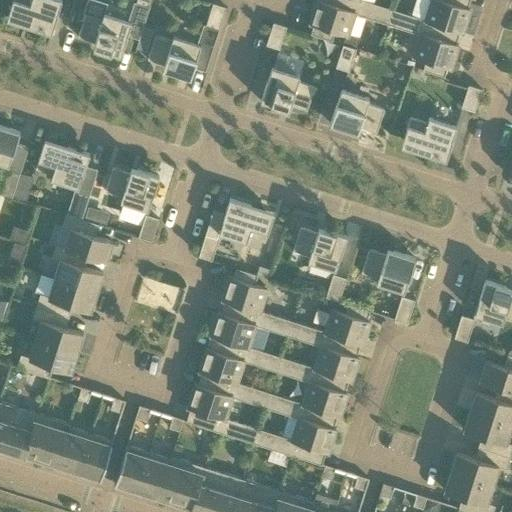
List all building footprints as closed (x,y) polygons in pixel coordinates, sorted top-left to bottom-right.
[(13,0),(7,21),(52,35),(62,1),(60,0),(13,0)] [(150,8),(152,0),(137,0),(137,4),(150,8)] [(393,10),(361,0),(360,0),(360,1),(357,0),(321,0),(321,1),(318,0),(310,25),(314,26),(311,35),(332,41),(335,33),(348,37),(355,14),(388,25),(393,10)] [(431,0),(425,21),(425,22),(460,33),(463,34),(471,9),(468,8),(470,0),(431,0)] [(227,8),(213,3),(206,25),(206,26),(219,30),(227,8)] [(425,22),(425,21),(393,10),(388,25),(420,35),(413,58),(426,62),(423,71),(445,77),(448,68),(451,70),(459,45),(456,44),(460,33),(425,22)] [(93,48),(99,50),(121,57),(132,23),(104,14),(103,19),(86,14),(78,38),(95,43),(93,48)] [(280,50),(287,27),(274,23),(266,46),(280,50)] [(204,24),(198,44),(174,36),(172,42),(155,36),(148,60),(165,65),(163,71),(169,73),(191,80),(195,67),(206,71),(219,30),(206,26),(206,25),(204,24)] [(343,45),(336,68),(349,72),(357,49),(343,45)] [(289,111),(291,106),(307,111),(315,87),(298,82),(300,77),(273,68),(268,82),(268,81),(261,102),(289,111)] [(482,89),(469,85),(461,108),(475,112),(482,89)] [(359,133),(360,128),(377,133),(385,110),(368,104),(369,99),(342,90),(338,104),(337,104),(331,124),(359,133)] [(402,147),(425,154),(446,161),(453,141),(452,141),(457,127),(429,118),(428,124),(411,118),(402,147)] [(0,126),(0,163),(9,167),(21,133),(0,126)] [(45,141),(36,170),(53,175),(51,180),(79,189),(90,155),(45,141)] [(132,168),(130,173),(113,168),(106,192),(123,197),(121,202),(148,211),(160,177),(132,168)] [(0,193),(13,197),(20,174),(7,170),(0,191),(0,193)] [(69,215),(83,219),(90,197),(76,192),(69,215)] [(265,243),(273,219),(275,214),(230,199),(226,213),(214,209),(199,257),(212,261),(221,234),(247,243),(249,237),(265,243)] [(71,229),(65,248),(89,256),(107,262),(113,242),(95,236),(99,226),(105,228),(106,227),(66,214),(62,227),(71,229)] [(152,242),(159,219),(146,215),(139,237),(152,242)] [(319,228),(318,233),(301,228),(293,252),(310,257),(308,262),(336,271),(340,257),(341,257),(347,237),(319,228)] [(48,243),(45,241),(41,254),(52,258),(56,245),(48,243)] [(12,250),(23,254),(26,246),(14,243),(12,250)] [(82,254),(89,256),(65,248),(56,245),(52,258),(61,261),(55,279),(97,292),(103,273),(79,265),(82,254)] [(388,250),(386,255),(369,250),(362,273),(379,279),(377,284),(404,293),(409,279),(416,259),(388,250)] [(289,336),(293,321),(261,311),(268,289),(255,284),(258,275),(237,269),(234,277),(230,276),(222,301),(231,304),(227,315),(221,313),(221,314),(256,325),(256,326),(289,336)] [(347,279),(333,274),(326,297),(339,301),(347,279)] [(135,302),(174,314),(182,289),(143,277),(135,302)] [(41,295),(37,307),(70,317),(70,316),(63,314),(66,304),(91,311),(97,292),(55,279),(49,297),(41,295)] [(511,294),(511,289),(507,288),(486,281),(479,301),(480,302),(475,315),(503,324),(504,319),(511,321),(511,295),(511,294)] [(415,301),(402,296),(395,319),(408,324),(415,301)] [(293,321),(289,336),(321,347),(321,346),(357,357),(357,356),(351,355),(355,343),(363,346),(371,322),(367,320),(370,311),(349,305),(346,314),(333,309),(326,332),(293,321)] [(41,321),(36,339),(78,353),(84,334),(59,326),(63,315),(69,318),(70,317),(37,307),(33,319),(41,321)] [(277,372),(282,357),(250,347),(256,326),(256,325),(221,314),(221,313),(219,312),(211,337),(219,340),(215,351),(210,349),(210,350),(245,361),(245,362),(277,372)] [(454,338),(468,342),(475,320),(462,315),(454,338)] [(71,372),(78,353),(36,339),(30,358),(21,355),(17,368),(50,378),(54,366),(71,372)] [(277,372),(310,383),(310,382),(345,393),(345,392),(340,390),(343,379),(352,382),(360,357),(357,356),(357,357),(321,346),(321,347),(314,368),(282,357),(277,372)] [(204,386),(199,385),(198,385),(233,397),(266,408),(270,393),(238,383),(245,362),(245,361),(210,350),(210,349),(207,348),(199,373),(208,375),(204,386)] [(511,390),(511,356),(508,355),(507,356),(511,357),(511,364),(511,369),(486,361),(480,381),(504,388),(511,390)] [(310,382),(310,383),(303,404),(270,393),(266,408),(298,418),(298,417),(334,429),(334,428),(328,426),(332,415),(340,418),(348,393),(345,392),(345,393),(310,382)] [(192,422),(187,421),(187,422),(254,444),(259,429),(226,418),(233,397),(198,385),(199,385),(196,384),(188,408),(196,411),(192,422)] [(470,411),(511,424),(511,390),(504,388),(501,400),(476,392),(470,411)] [(88,403),(92,392),(82,389),(78,399),(88,403)] [(111,410),(121,413),(124,402),(114,399),(111,410)] [(0,447),(24,456),(37,414),(0,402),(0,447)] [(147,421),(150,410),(140,407),(137,418),(147,421)] [(478,447),(511,458),(511,454),(511,444),(506,443),(511,425),(511,424),(470,411),(464,430),(488,438),(485,449),(478,447)] [(57,466),(70,424),(37,414),(24,456),(57,466)] [(259,429),(254,444),(322,465),(322,464),(317,462),(320,451),(329,454),(337,429),(334,428),(334,429),(298,417),(298,418),(292,439),(259,429)] [(180,432),(183,421),(173,418),(170,429),(180,432)] [(79,473),(91,434),(70,428),(71,425),(70,424),(57,466),(79,473)] [(113,441),(112,441),(91,434),(79,473),(101,480),(113,441)] [(150,453),(128,446),(127,446),(115,484),(137,492),(150,453)] [(451,472),(493,485),(499,467),(507,470),(511,458),(478,447),(478,448),(485,450),(481,461),(457,453),(451,472)] [(159,499),(172,457),(171,457),(170,460),(150,453),(137,492),(159,499)] [(191,509),(205,467),(172,457),(159,499),(191,509)] [(332,480),(335,469),(325,466),(322,477),(332,480)] [(200,511),(232,511),(243,479),(205,467),(191,509),(200,511)] [(487,503),(493,485),(451,472),(445,491),(462,496),(459,509),(469,511),(493,511),(495,506),(487,503)] [(355,488),(364,491),(368,480),(358,477),(355,488)] [(274,511),(281,492),(243,479),(232,511),(274,511)] [(391,499),(394,488),(384,485),(380,496),(391,499)] [(310,511),(314,502),(281,492),(274,511),(310,511)] [(423,510),(427,499),(417,496),(413,506),(423,510)] [(334,511),(313,505),(314,502),(310,511),(334,511)]
